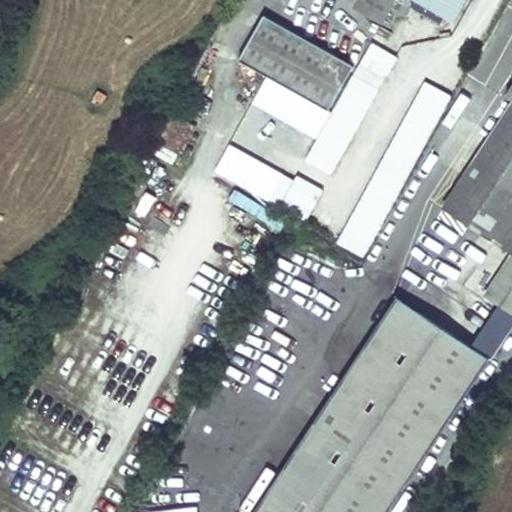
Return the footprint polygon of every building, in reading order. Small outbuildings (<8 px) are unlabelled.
[(358,0),(356,5),(382,21),(393,0),(412,0),(443,18),(452,0),(358,0)] [(452,0),(443,18),(452,22),(464,0),(452,0)] [(353,66),(263,16),(238,60),(328,111),(353,66)] [(271,97),(323,123),(328,111),(277,86),(271,97)] [(511,88),(507,95),(511,98),(511,190),(473,165),(444,208),(511,253),(511,88)] [(178,153),(193,127),(174,117),(159,143),(178,153)] [(491,360),(511,328),(511,258),(487,297),(502,307),(475,349),(491,360)] [(390,511),(491,360),(398,299),(256,511),(390,511)]
